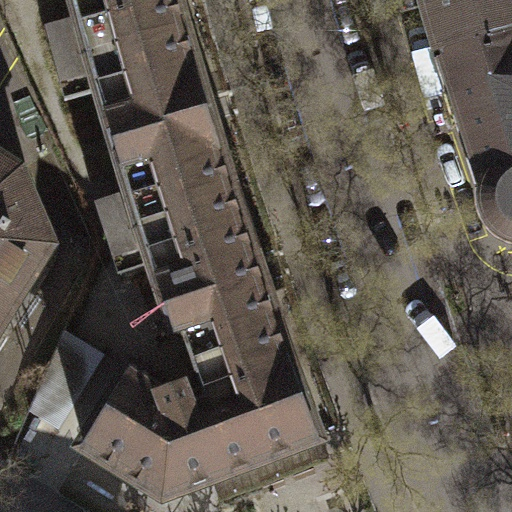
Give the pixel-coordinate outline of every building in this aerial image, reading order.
[(70,0),(172,334),(187,328),(206,400),(192,402),(190,397),(178,384),(165,392),(131,373),(87,444),(165,490),(215,473),(315,440),(264,304),(213,142),(173,0),(70,0)] [(424,0),(440,53),(511,31),(511,3),(511,0),(424,0)] [(511,31),(440,53),(483,190),(481,214),(492,234),(510,238),(511,238),(511,31)] [(17,171),(0,160),(0,318),(43,247),(17,171)] [(102,353),(66,333),(31,412),(61,429),(102,353)]
